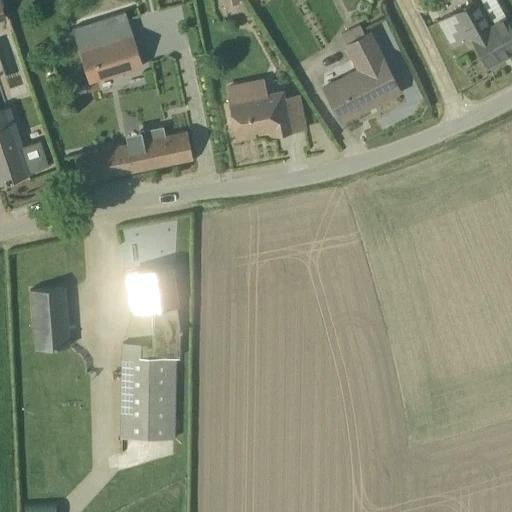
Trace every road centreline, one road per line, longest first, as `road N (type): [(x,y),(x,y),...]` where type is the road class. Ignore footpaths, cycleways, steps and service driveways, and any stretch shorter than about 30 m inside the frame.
road 1 (unclassified): [(0,236),(331,175),(457,131),(511,101)]
road 2 (track): [(395,0),(421,40),(457,131)]
